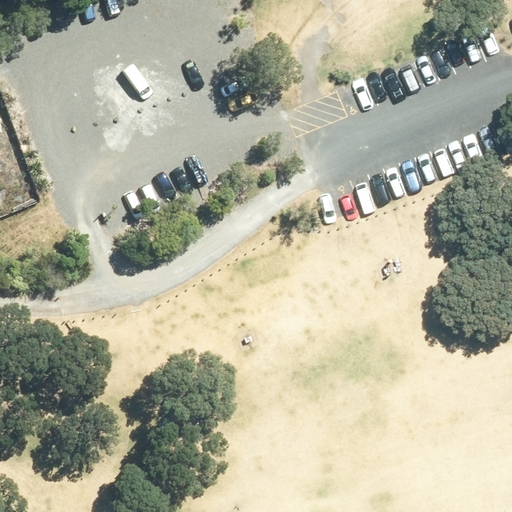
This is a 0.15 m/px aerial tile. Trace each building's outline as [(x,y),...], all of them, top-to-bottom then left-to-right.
[(232,167),(247,161),(241,144),(227,150),(183,43),(118,69),(150,151),(137,156),(155,203),(188,189),(191,198),(217,188),(214,179),(234,171),(232,167)] [(56,57),(65,75),(76,70),(66,52),(56,57)] [(8,83),(0,87),(0,121),(1,122),(19,113),(14,103),(18,101),(8,83)] [(0,263),(2,268),(73,240),(62,210),(2,188),(0,189),(0,263)] [(147,382),(124,387),(134,435),(157,430),(147,382)]
